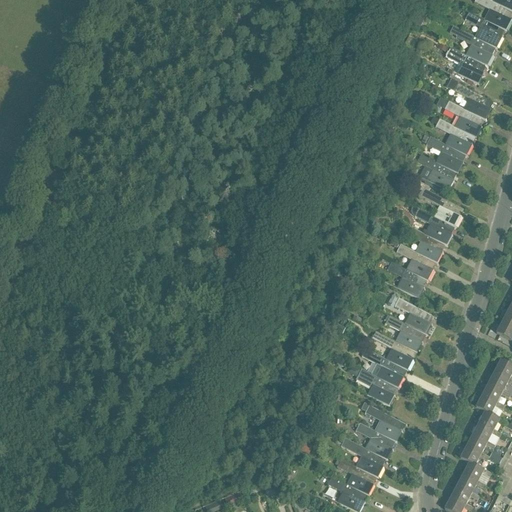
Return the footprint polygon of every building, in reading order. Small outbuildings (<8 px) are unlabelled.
[(491,12),(486,21),(486,22),(496,28),(503,31),(509,21),(502,17),(506,10),(495,3),(488,0),(473,0),(475,1),(474,3),(491,12)] [(511,0),(496,0),(495,3),(506,10),(511,12),(511,0)] [(496,28),(486,22),(486,21),(469,12),(465,21),(481,30),(476,39),(476,40),(487,46),(494,49),(500,38),(493,35),(496,28)] [(487,46),(476,40),(476,39),(460,30),(456,28),(453,34),(456,36),(455,39),(472,47),(467,57),(478,63),(485,67),(491,56),(484,52),(487,46)] [(410,53),(416,42),(408,38),(402,49),(410,53)] [(478,63),(467,57),(451,48),(450,48),(440,43),(437,49),(445,53),(446,51),(448,53),(446,57),(459,63),(454,73),(476,85),(481,75),(474,71),(478,63)] [(465,111),(476,117),(475,117),(483,121),(488,110),(481,106),(485,99),(458,85),(459,84),(451,80),(448,86),(455,90),(454,92),(470,101),(465,111)] [(472,124),(475,117),(476,117),(465,111),(449,102),(448,103),(440,99),(437,104),(446,108),(444,111),(461,119),(456,128),(456,129),(467,135),(474,138),(479,128),(472,124)] [(440,120),(439,121),(433,118),(430,123),(436,126),(435,128),(452,137),(447,146),(447,147),(458,152),(465,156),(470,145),(463,142),(467,135),(456,129),(456,128),(440,120)] [(430,138),(430,139),(425,136),(421,142),(426,145),(426,146),(442,155),(437,165),(448,171),(455,174),(461,164),(454,160),(458,152),(447,147),(447,146),(430,138)] [(448,171),(437,165),(421,156),(415,154),(412,161),(417,163),(417,164),(425,169),(420,179),(446,193),(452,182),(444,178),(448,171)] [(429,192),(430,190),(418,184),(415,188),(416,190),(421,193),(419,193),(418,195),(418,196),(418,199),(420,201),(422,201),(425,200),(441,208),(435,218),(447,224),(454,228),(459,217),(452,214),(456,206),(429,192)] [(437,242),(444,246),(454,228),(447,224),(419,210),(415,217),(432,226),(426,236),(437,242)] [(410,227),(409,228),(404,225),(401,231),(407,234),(406,235),(420,243),(415,253),(428,260),(435,264),(435,263),(440,253),(433,249),(437,242),(426,236),(410,227)] [(372,231),(361,226),(358,233),(368,239),(372,231)] [(424,267),(428,260),(415,253),(414,254),(391,241),(390,245),(398,250),(396,253),(413,262),(408,271),(418,277),(426,281),(431,271),(424,267)] [(418,277),(408,271),(391,263),(387,271),(404,280),(398,290),(416,299),(422,289),(414,285),(418,277)] [(411,316),(406,325),(406,326),(417,332),(416,332),(424,335),(429,325),(422,321),(426,314),(399,299),(393,296),(390,303),(392,304),(392,305),(395,307),(394,307),(411,316)] [(511,313),(508,311),(502,323),(511,327),(511,313)] [(416,332),(417,332),(406,326),(406,325),(390,317),(385,325),(401,334),(396,344),(400,346),(407,350),(414,353),(420,343),(413,339),(416,332)] [(511,327),(502,323),(496,334),(511,342),(511,340),(511,327)] [(407,350),(400,346),(396,344),(380,335),(376,333),(371,341),(392,352),(387,361),(398,367),(398,368),(405,371),(411,361),(404,357),(407,350)] [(398,368),(398,367),(387,361),(370,353),(366,361),(375,365),(370,375),(377,379),(389,385),(395,389),(399,383),(402,377),(405,372),(405,371),(398,368)] [(511,367),(500,362),(494,374),(509,382),(509,380),(511,375),(511,367)] [(389,385),(377,379),(370,375),(361,370),(360,373),(359,372),(360,370),(350,366),(346,374),(356,379),(357,376),(358,377),(357,379),(356,381),(372,390),(368,397),(386,407),(392,396),(385,392),(389,385)] [(509,382),(494,374),(488,385),(503,393),(503,392),(507,385),(511,387),(511,381),(509,380),(509,382)] [(503,393),(488,385),(481,397),(496,405),(497,403),(501,396),(509,400),(511,396),(503,392),(503,393)] [(478,410),(484,413),(490,417),(491,416),(495,408),(502,412),(505,407),(497,403),(496,405),(481,397),(475,409),(478,410)] [(381,424),(376,433),(387,439),(394,443),(400,433),(393,429),(396,422),(364,404),(361,410),(365,413),(364,415),(381,424)] [(490,417),(484,413),(478,425),(493,433),(493,431),(497,424),(505,428),(511,431),(511,426),(498,419),(498,420),(491,416),(490,417)] [(387,439),(376,433),(360,424),(355,433),(371,442),(367,451),(378,457),(385,461),(390,451),(383,447),(387,439)] [(493,433),(478,425),(472,437),(487,444),(488,443),(491,435),(499,439),(498,441),(504,444),(507,438),(493,431),(493,433)] [(487,444),(472,437),(466,448),(481,456),(482,454),(485,447),(493,451),(495,447),(488,443),(487,444)] [(378,457),(367,451),(350,442),(345,440),(343,444),(338,442),(336,445),(346,450),(345,451),(362,460),(358,469),(369,475),(368,475),(375,479),(381,469),(374,465),(378,457)] [(297,451),(308,456),(313,447),(301,441),(297,451)] [(459,460),(462,461),(469,464),(475,468),(475,467),(479,458),(487,462),(489,458),(482,454),(481,456),(466,448),(459,460)] [(368,475),(369,475),(358,469),(341,460),(340,462),(337,460),(334,466),(337,467),(336,469),(353,478),(348,487),(359,493),(366,497),(372,487),(364,483),(368,475)] [(475,468),(469,464),(462,476),(477,484),(478,482),(482,475),(489,479),(491,475),(484,470),(483,471),(475,467),(475,468)] [(477,484),(462,476),(456,488),(471,496),(472,494),(476,487),(483,490),(485,486),(478,482),(477,484)] [(359,493),(348,487),(331,478),(327,486),(344,495),(338,506),(350,511),(358,511),(366,497),(359,493)] [(471,496),(456,488),(450,499),(465,507),(466,506),(470,498),(477,502),(479,498),(472,494),(471,496)] [(504,498),(501,502),(509,506),(511,502),(504,498)] [(465,507),(450,499),(444,511),(446,511),(462,511),(464,510),(468,511),(471,511),(473,510),(466,506),(465,507)]
